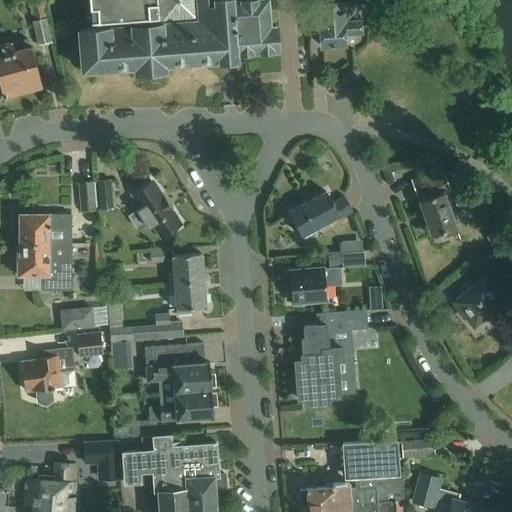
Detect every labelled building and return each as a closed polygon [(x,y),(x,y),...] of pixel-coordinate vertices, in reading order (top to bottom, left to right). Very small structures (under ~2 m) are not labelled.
[(81,30),(79,30),(82,71),(134,67),(135,73),(165,70),(165,65),(236,59),(235,53),(277,50),(275,27),(268,27),(266,0),(247,0),(231,1),(231,0),(196,0),(199,21),(159,24),(156,0),(89,0),(91,29),(81,30)] [(341,5),(341,3),(320,4),(322,26),(319,26),(320,46),(330,46),(334,46),(334,45),(344,45),(343,40),(351,39),(350,33),(360,33),(359,21),(358,15),(355,16),(354,4),(341,5)] [(45,17),(41,4),(30,6),(33,20),(45,17)] [(51,42),(45,19),(32,22),(38,46),(51,42)] [(28,47),(26,39),(11,43),(11,42),(0,45),(0,87),(3,98),(41,87),(30,47),(28,47)] [(447,184),(442,169),(410,181),(415,195),(424,192),(426,199),(418,202),(431,237),(455,228),(443,193),(438,194),(436,188),(447,184)] [(112,209),(110,180),(97,181),(99,210),(112,209)] [(160,197),(149,181),(132,193),(142,207),(128,216),(135,227),(144,221),(148,227),(153,224),(162,237),(179,226),(170,212),(172,211),(162,196),(160,197)] [(95,210),(93,182),(77,184),(79,211),(95,210)] [(331,203),(326,193),(288,213),(301,236),(314,229),(315,231),(316,231),(315,229),(338,216),(339,218),(350,212),(343,198),(333,204),(332,202),(331,203)] [(19,244),(70,244),(70,226),(70,215),(52,215),(52,214),(19,214),(19,244)] [(70,244),(19,244),(17,245),(17,276),(34,277),(34,278),(42,277),(42,290),(70,290),(70,244)] [(163,262),(163,250),(149,251),(150,263),(163,262)] [(511,272),(495,252),(475,269),(482,278),(453,301),(461,311),(460,312),(471,326),(488,312),(491,316),(505,305),(491,288),(511,272)] [(171,256),(173,282),(202,280),(201,267),(203,267),(202,258),(201,258),(200,253),(171,256)] [(364,267),(363,253),(327,256),(328,270),(324,270),(324,269),(289,272),(290,287),(288,288),(289,299),(291,300),(291,303),(312,301),(313,304),(321,303),(321,300),(326,300),(325,286),(340,285),(339,269),(364,267)] [(202,280),(173,282),(176,310),(177,310),(177,314),(191,312),(191,308),(204,307),(204,303),(205,303),(205,294),(203,294),(202,280)] [(126,305),(99,306),(100,326),(127,325),(126,305)] [(92,327),(90,309),(61,312),(62,330),(92,327)] [(366,328),(365,310),(316,314),(317,325),(304,326),(304,339),(301,339),(303,362),(296,363),(299,398),(306,397),(306,405),(327,404),(326,396),(337,396),(334,361),(342,360),(342,348),(327,348),(326,331),(366,328)] [(169,324),(168,314),(154,315),(155,325),(109,329),(110,343),(182,337),(181,323),(169,324)] [(102,355),(100,333),(76,335),(78,357),(102,355)] [(138,353),(137,341),(110,344),(112,359),(126,358),(126,354),(138,353)] [(158,380),(159,393),(211,389),(208,362),(201,363),(200,344),(203,344),(203,343),(144,348),(146,381),(158,380)] [(72,369),(70,349),(52,352),(52,357),(37,359),(37,361),(21,363),(25,390),(36,389),(38,401),(45,404),(51,400),(50,388),(61,387),(59,370),(72,369)] [(118,437),(144,436),(156,435),(156,421),(175,419),(175,420),(213,417),(211,389),(159,393),(160,407),(149,407),(149,421),(117,422),(118,437)] [(156,436),(156,435),(144,436),(144,442),(142,442),(143,450),(122,451),(124,483),(140,482),(139,472),(152,471),(154,490),(150,490),(151,503),(156,508),(158,507),(158,511),(215,511),(214,489),(225,488),(223,464),(217,464),(215,443),(170,446),(170,435),(156,436)] [(433,455),(432,439),(397,442),(399,458),(433,455)] [(300,508),(307,507),(395,501),(403,500),(401,472),(398,472),(396,440),(341,443),(343,473),(356,472),(356,478),(374,477),(375,487),(349,489),(348,482),(331,483),(332,487),(299,489),(300,508)] [(117,442),(86,443),(87,462),(99,462),(100,478),(119,477),(117,442)] [(73,464),(55,463),(53,481),(35,479),(35,480),(25,479),(23,503),(33,504),(31,511),(68,511),(72,511),(72,507),(74,507),(74,501),(72,500),(73,496),(72,496),(73,483),(71,482),(73,464)] [(421,474),(420,474),(413,502),(414,503),(414,502),(430,506),(430,507),(431,507),(433,502),(450,507),(448,511),(493,511),(494,510),(493,510),(458,500),(459,494),(458,494),(436,489),(439,478),(438,478),(438,479),(421,474)] [(395,511),(395,501),(307,507),(307,511),(395,511)]
